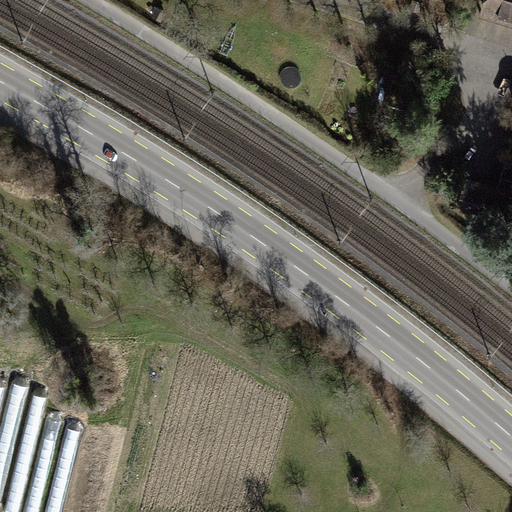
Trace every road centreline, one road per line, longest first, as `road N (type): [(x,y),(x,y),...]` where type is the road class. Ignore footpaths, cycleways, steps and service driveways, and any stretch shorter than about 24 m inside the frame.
road 1 (primary): [(0,80),(116,148),(352,309),(511,438)]
road 2 (residential): [(90,0),(230,86),(511,288)]
